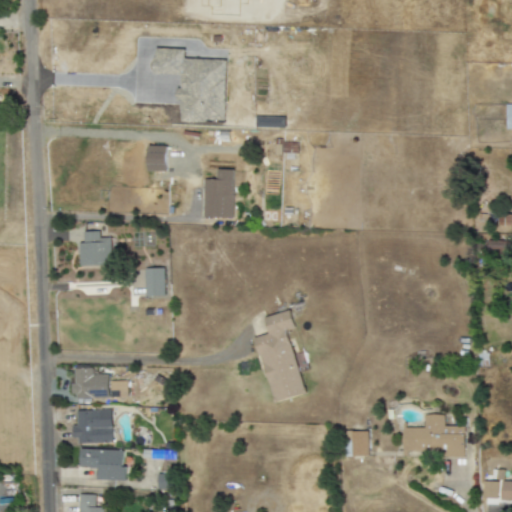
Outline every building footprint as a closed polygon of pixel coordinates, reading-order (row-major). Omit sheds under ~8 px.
[(166,147),(148,146),(147,172),(165,172),(166,147)] [(234,170),(216,170),(216,180),(204,180),(203,217),(233,218),(234,170)] [(511,227),(511,211),(503,212),(503,221),(498,221),(498,228),(511,227)] [(99,232),(83,232),(83,243),(78,243),(79,267),(110,266),(109,238),(99,238),(99,232)] [(145,297),(164,297),(163,267),(145,267),(145,297)] [(305,395),(287,331),(294,329),(289,311),(263,318),(268,334),(255,337),(273,404),(305,395)] [(127,398),(127,381),(108,381),(108,375),(92,375),(92,366),(72,367),(73,399),(127,398)] [(111,410),(76,411),(76,426),(73,426),(74,444),(111,443),(111,410)] [(464,427),(443,426),(443,415),(424,415),(424,428),(403,428),(402,453),(463,454),(464,427)] [(367,457),(368,431),(350,431),(349,456),(367,457)] [(124,451),(79,449),(78,468),(95,468),(95,480),(123,481),(124,451)] [(173,451),(143,450),(142,458),(173,459),(173,451)] [(174,474),(157,474),(157,490),(173,490),(174,474)] [(500,501),(511,501),(511,482),(501,482),(500,501)] [(95,495),(79,495),(78,511),(101,511),(101,508),(94,508),(95,495)]
